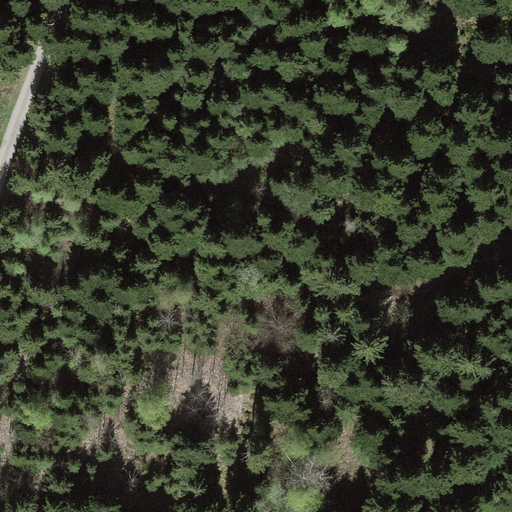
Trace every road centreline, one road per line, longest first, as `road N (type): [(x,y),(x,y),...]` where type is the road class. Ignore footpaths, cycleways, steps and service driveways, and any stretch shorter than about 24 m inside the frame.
road 1 (track): [(201,511),(344,384),(511,266)]
road 2 (unclassified): [(0,176),(64,0)]
